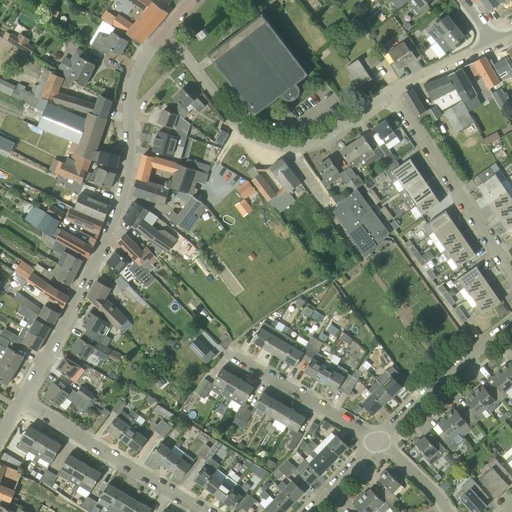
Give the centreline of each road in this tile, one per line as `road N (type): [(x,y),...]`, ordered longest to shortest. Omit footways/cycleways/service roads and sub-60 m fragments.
road 1 (residential): [(19,403),(106,238),(127,170),(128,117)]
road 2 (residential): [(388,95),(314,143),(278,146),(242,132),(182,56)]
road 3 (residential): [(511,275),(388,95)]
road 4 (residential): [(202,511),(19,403)]
road 5 (residential): [(511,324),(377,440)]
road 6 (residential): [(377,440),(227,351)]
